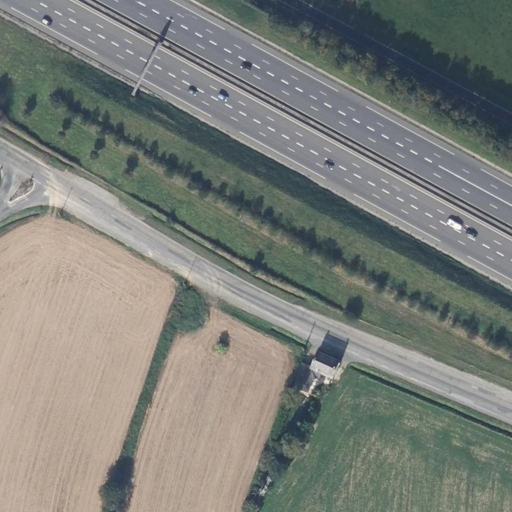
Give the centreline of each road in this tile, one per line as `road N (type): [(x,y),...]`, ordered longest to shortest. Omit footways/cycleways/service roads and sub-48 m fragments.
road 1 (trunk): [(34,0),(511,260)]
road 2 (tertiary): [(60,186),(203,270),(511,411)]
road 3 (trunk): [(413,152),(134,0)]
